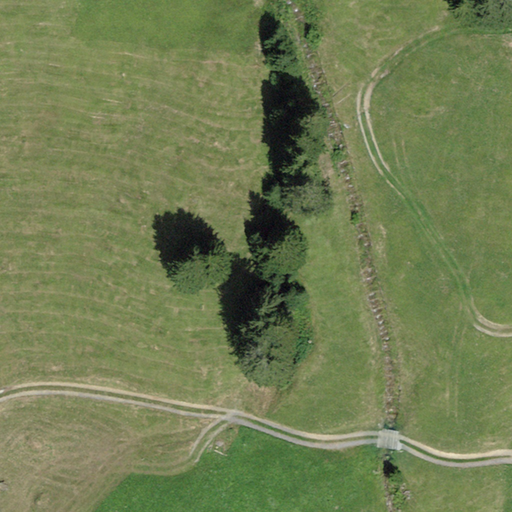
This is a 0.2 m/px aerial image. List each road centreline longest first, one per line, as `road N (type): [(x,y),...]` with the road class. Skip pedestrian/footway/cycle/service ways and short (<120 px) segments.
road 1 (track): [(511,458),(453,459),(377,438),(325,441),(233,415),(33,389),(0,399)]
road 2 (track): [(511,329),(482,326),(467,311),(453,267),(382,167),(360,102),(365,85),(422,37),(446,25),(511,25)]
